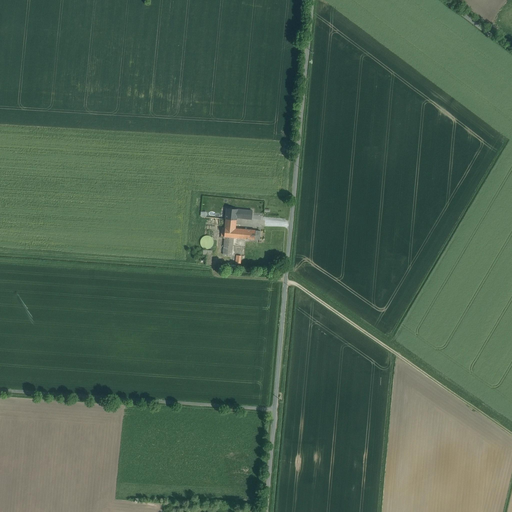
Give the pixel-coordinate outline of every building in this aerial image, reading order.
[(241,210),(227,208),(226,219),(236,220),(237,217),(240,218),(241,210)] [(252,211),(241,210),(240,218),(251,219),(252,211)] [(236,220),(226,219),(225,227),(235,228),(236,220)] [(235,228),(225,227),(225,228),(224,236),(225,236),(234,237),(246,238),(247,229),(235,228)] [(256,230),(247,229),(246,238),(255,239),(260,239),(261,231),(256,230)] [(214,245),(214,242),(214,240),(212,237),(210,236),(207,235),(205,236),(202,237),(201,240),(201,242),(201,245),(203,247),(205,249),(207,249),(210,249),(212,247),(214,245)] [(234,237),(225,236),(225,238),(223,255),(232,256),(234,237)]
